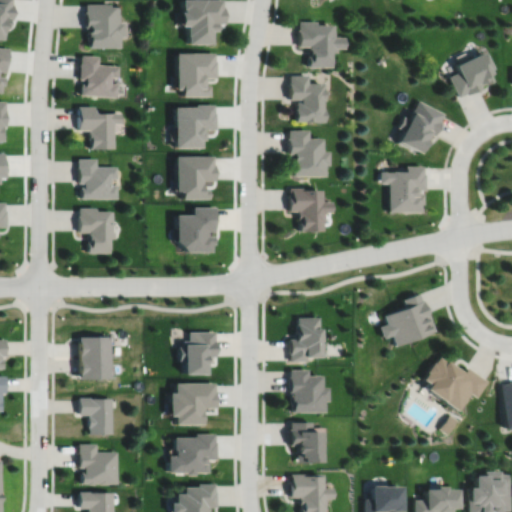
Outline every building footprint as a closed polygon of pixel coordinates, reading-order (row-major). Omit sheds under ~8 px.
[(0,0),(0,36),(1,24),(2,24),(3,17),(8,17),(9,1),(8,1),(8,0),(0,0)] [(179,0),(179,5),(180,5),(180,8),(177,8),(177,22),(183,22),(183,32),(184,32),(184,40),(209,40),(209,27),(213,27),(213,20),(221,20),(221,4),(220,4),(220,0),(179,0)] [(82,1),(82,9),(80,9),(80,25),(84,25),(84,27),(83,27),(83,37),(84,37),(84,44),(117,44),(117,33),(121,33),(120,20),(116,20),(116,11),(115,11),(115,3),(107,3),(107,1),(82,1)] [(293,18),(293,27),(291,27),(291,44),(303,44),(302,44),(302,53),(300,53),(300,64),(324,64),(324,50),(330,50),(330,45),(338,44),(338,33),(326,33),(326,21),(310,21),(310,18),(293,18)] [(450,61),(454,70),(445,74),(454,94),(462,91),(463,92),(477,85),(477,83),(482,81),(482,82),(490,78),(485,66),(487,65),(479,48),(450,61)] [(172,49),(172,85),(178,85),(177,93),(206,93),(206,82),(200,82),(200,75),(212,75),(212,58),(211,58),(211,50),(172,49)] [(77,52),(77,60),(76,60),(75,77),(80,77),(80,81),(77,81),(76,92),(113,95),(114,81),(106,80),(107,74),(114,75),(115,63),(94,61),(95,54),(77,52)] [(284,72),(284,80),(283,80),(283,97),(294,97),(294,99),(290,99),(290,106),(289,106),(289,118),(316,118),(317,80),(301,80),(301,73),(284,72)] [(392,138),(414,150),(418,143),(421,145),(425,137),(422,136),(424,130),(430,133),(437,119),(436,118),(440,111),(415,97),(408,110),(407,109),(404,116),(399,114),(394,125),(398,127),(392,138)] [(171,104),(170,145),(199,145),(199,137),(201,137),(201,128),(199,128),(199,126),(211,126),(212,110),(210,110),(210,102),(192,102),(192,104),(171,104)] [(74,104),(74,127),(85,127),(85,146),(110,146),(110,121),(118,121),(118,110),(91,110),(91,104),(74,104)] [(283,127),(283,135),(282,135),(282,152),(287,152),(287,156),(284,156),(284,167),(286,167),(286,173),(318,173),(318,162),(321,162),(321,148),(316,148),(316,135),(302,135),(302,127),(283,127)] [(172,153),(172,189),(177,189),(177,196),(205,196),(205,186),(199,186),(199,178),(211,178),(211,162),(210,162),(210,153),(172,153)] [(74,156),(74,164),(73,164),(73,181),(79,181),(79,185),(76,185),(76,196),(113,196),(113,183),(106,183),(106,176),(113,176),(113,164),(92,164),(92,156),(74,156)] [(375,169),(375,181),(384,181),(384,210),(417,210),(417,202),(418,202),(418,192),(412,192),(412,188),(420,188),(420,172),(419,172),(419,164),(401,163),(401,169),(375,169)] [(284,186),(284,192),(282,192),(282,209),(291,209),(291,217),(293,217),(293,218),(292,218),(292,229),(301,229),(301,230),(306,230),(305,229),(315,228),(315,221),(316,221),(316,210),(324,209),(324,199),(315,199),(314,187),(300,187),(300,186),(284,186)] [(75,205),(75,214),(73,214),(73,230),(85,230),(85,231),(84,231),(84,240),(83,240),(83,251),(106,251),(105,236),(112,236),(112,229),(109,229),(109,209),(92,209),(92,205),(75,205)] [(188,205),(188,212),(171,212),(171,239),(182,250),(207,249),(207,242),(210,242),(210,234),(203,234),(203,229),(210,229),(210,221),(211,221),(211,205),(188,205)] [(378,313),(382,322),(373,325),(378,337),(386,334),(390,344),(429,329),(417,298),(416,299),(413,292),(397,298),(400,305),(378,313)] [(310,349),(310,356),(299,356),(299,359),(283,360),(283,353),(282,353),(282,337),(288,337),(288,329),(290,329),(290,322),(291,322),(291,316),(311,316),(312,338),(314,341),(314,347),(312,349),(310,349)] [(174,345),(174,359),(178,359),(178,373),(204,373),(204,355),(211,355),(211,330),(185,330),(185,339),(178,339),(178,345),(174,345)] [(74,335),(74,356),(105,356),(105,335),(74,335)] [(434,355),(429,362),(428,361),(421,371),(422,371),(418,378),(424,383),(421,388),(451,410),(464,392),(469,396),(481,380),(461,366),(458,371),(441,359),(441,360),(434,355)] [(74,356),(74,377),(105,377),(105,356),(74,356)] [(283,368),(283,375),(282,375),(282,391),(285,391),(285,393),(284,393),(283,404),(285,404),(285,411),(317,411),(317,400),(320,400),(320,386),(315,386),(315,374),(301,374),(301,368),(283,368)] [(511,380),(504,381),(504,382),(495,383),(500,428),(503,427),(503,429),(511,428),(511,427),(511,426),(511,380)] [(165,392),(165,415),(171,415),(171,423),(199,423),(199,406),(212,406),(211,390),(210,381),(171,382),(171,392),(165,392)] [(74,396),(74,413),(84,413),(84,433),(108,432),(108,397),(87,397),(87,396),(74,396)] [(445,413),(434,427),(442,433),(453,419),(445,413)] [(284,421),(284,428),(283,428),(283,444),(289,444),(289,452),(290,452),(290,461),(295,461),(295,462),(311,462),(311,431),(304,431),(305,421),(284,421)] [(170,436),(170,449),(171,449),(171,455),(163,455),(163,472),(182,472),(182,474),(191,474),(191,471),(204,471),(204,459),(202,459),(202,458),(212,458),(212,441),(211,441),(211,432),(191,432),(191,436),(170,436)] [(74,442),(74,467),(80,467),(80,471),(76,471),(76,482),(83,482),(83,483),(90,483),(90,482),(94,482),(94,483),(104,483),(104,482),(113,482),(113,451),(92,451),(92,442),(74,442)] [(464,485),(464,511),(497,511),(497,510),(504,510),(504,474),(496,474),(496,470),(480,470),(480,475),(470,475),(470,485),(464,485)] [(286,473),(286,479),(284,479),(284,496),(293,496),(293,504),(296,504),(296,505),(294,505),(294,511),(317,511),(317,509),(319,509),(319,498),(326,498),(326,487),(317,487),(317,473),(286,473)] [(166,502),(166,511),(204,511),(203,511),(203,506),(212,506),(212,490),(211,490),(210,483),(194,483),(194,486),(180,486),(180,493),(172,493),(172,502),(166,502)] [(365,485),(365,498),(359,498),(359,511),(388,511),(395,511),(395,486),(384,486),(384,484),(375,484),(375,485),(365,485)] [(410,499),(410,511),(447,511),(447,508),(452,508),(452,489),(440,489),(440,486),(431,486),(431,489),(419,489),(419,499),(410,499)] [(74,490),(74,507),(83,507),(83,511),(109,511),(109,491),(85,491),(85,490),(74,490)]
